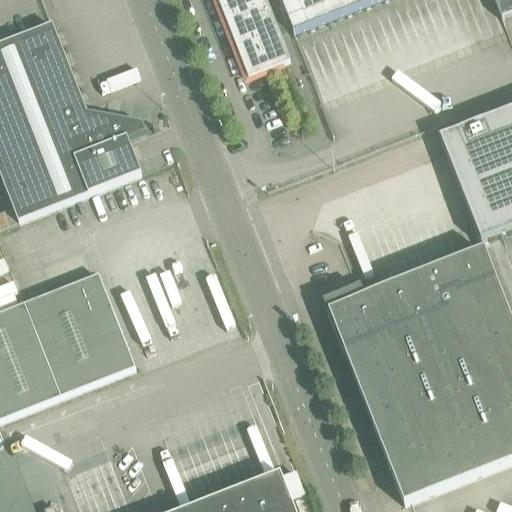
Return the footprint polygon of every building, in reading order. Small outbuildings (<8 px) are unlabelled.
[(511,0),(220,0),(245,61),(267,52),(275,71),(276,70),(289,65),(279,40),(291,35),(294,42),(400,0),(492,0),(502,24),(511,20),(511,0)] [(0,51),(0,180),(2,185),(19,229),(142,181),(128,147),(147,139),(143,130),(88,119),(53,31),(0,51)] [(511,116),(441,144),(482,249),(511,237),(511,116)] [(363,293),(325,308),(344,357),(346,357),(406,511),(511,469),(511,324),(486,258),(485,258),(368,304),(363,293)] [(100,283),(0,321),(0,429),(136,376),(100,283)] [(293,511),(282,482),(205,511),(293,511)]
